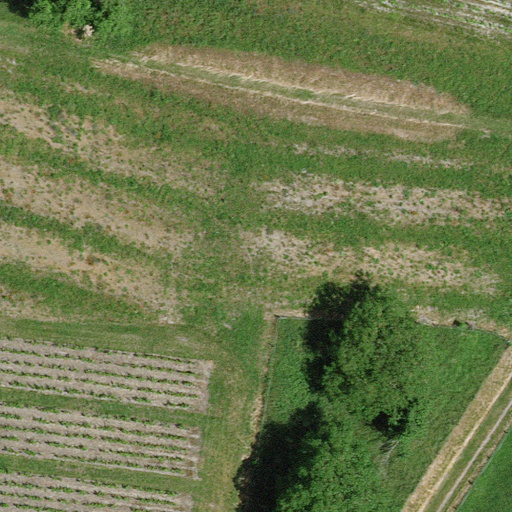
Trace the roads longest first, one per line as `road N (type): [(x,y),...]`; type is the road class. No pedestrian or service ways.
road 1 (track): [(511,130),(0,36)]
road 2 (track): [(511,387),(431,511)]
